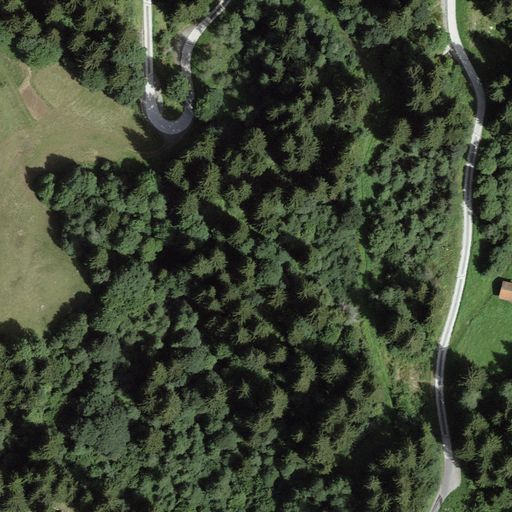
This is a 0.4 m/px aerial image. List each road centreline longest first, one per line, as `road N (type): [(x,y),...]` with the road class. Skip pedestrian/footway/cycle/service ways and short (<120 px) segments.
road 1 (track): [(433,511),(449,474),(437,378),(472,284),(482,128),(453,0)]
road 2 (track): [(223,0),(188,42),(192,109),(179,127),(155,127),(148,109),(149,0)]
